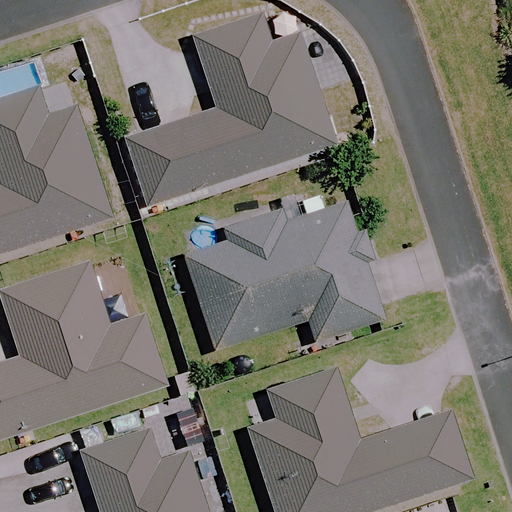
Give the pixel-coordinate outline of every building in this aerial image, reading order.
[(269,50),(259,21),(195,43),(219,112),(125,145),(149,214),(335,150),(297,41),(269,50)] [(46,121),(38,94),(0,104),(0,260),(111,228),(77,112),(46,121)] [(383,325),(345,207),(284,226),(281,216),(224,234),(228,248),(185,261),(214,353),(300,326),(308,349),(383,325)] [(109,330),(89,265),(0,293),(0,300),(20,363),(0,369),(0,443),(165,391),(142,319),(109,330)] [(357,427),(339,373),(269,395),(278,423),(247,433),(272,511),(385,511),(472,484),(450,417),(382,439),(377,421),(357,427)] [(157,468),(146,435),(79,458),(97,511),(206,511),(189,458),(157,468)]
